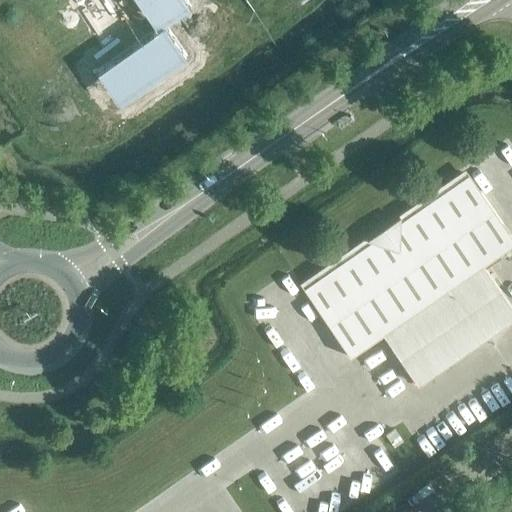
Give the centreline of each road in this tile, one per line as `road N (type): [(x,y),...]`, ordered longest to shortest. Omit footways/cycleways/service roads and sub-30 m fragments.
road 1 (primary): [(79,299),(222,186),(502,0)]
road 2 (primary): [(459,0),(213,177),(56,267)]
road 3 (unclassified): [(407,511),(511,439)]
road 4 (primary): [(0,354),(27,364),(61,352),(76,334),(79,299)]
